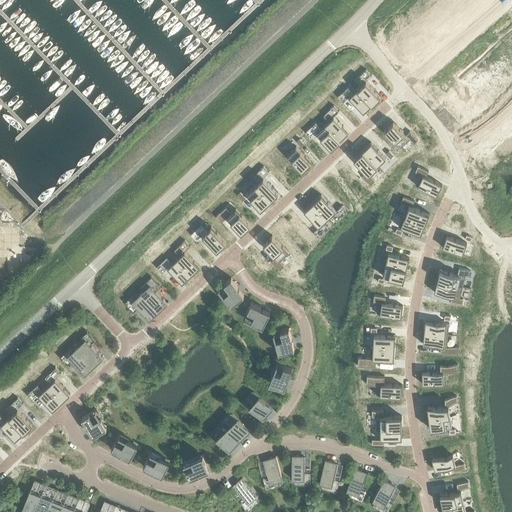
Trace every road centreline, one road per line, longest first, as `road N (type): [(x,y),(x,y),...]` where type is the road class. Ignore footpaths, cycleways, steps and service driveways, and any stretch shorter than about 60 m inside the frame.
road 1 (tertiary): [(75,285),(351,24)]
road 2 (residential): [(418,479),(409,322),(440,215),(461,181)]
road 3 (residential): [(228,256),(248,283),(299,315),(307,344),(293,398),(249,449)]
road 4 (residential): [(228,256),(404,88)]
road 5 (residential): [(249,449),(328,447),(418,479)]
road 6 (residential): [(249,449),(215,478),(180,489),(96,454)]
road 7 (residential): [(131,344),(228,256)]
road 8 (unknown): [(404,88),(499,0)]
